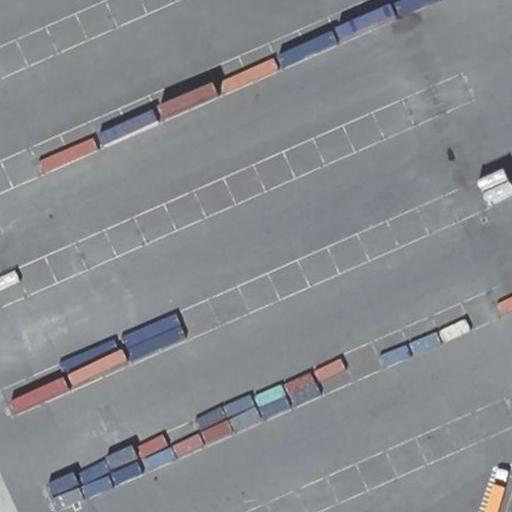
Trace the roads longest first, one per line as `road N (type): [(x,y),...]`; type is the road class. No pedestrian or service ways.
road 1 (unknown): [(0,455),(511,234)]
road 2 (unknown): [(0,344),(511,139)]
road 3 (unknown): [(0,213),(511,20)]
road 4 (unknown): [(123,511),(511,342)]
